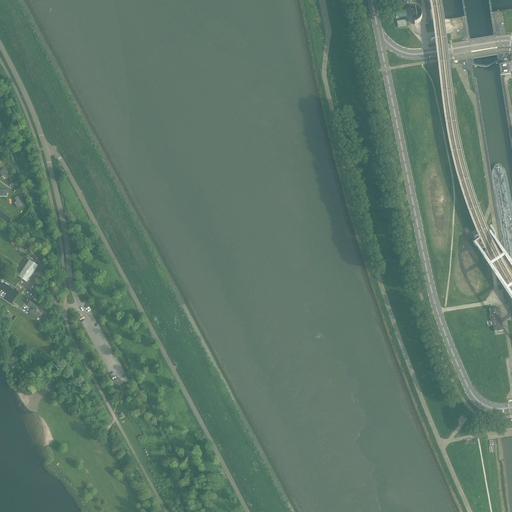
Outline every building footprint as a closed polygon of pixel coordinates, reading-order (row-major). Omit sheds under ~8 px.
[(395,11),(396,19),(407,17),(406,9),(395,11)] [(499,65),(501,74),(501,76),(511,74),(509,63),(499,65)] [(9,177),(4,168),(2,170),(2,171),(0,171),(0,172),(2,177),(5,176),(6,179),(9,177)] [(23,206),(18,196),(14,198),(16,202),(14,203),(16,208),(19,206),(19,208),(23,206)] [(37,266),(29,260),(17,277),(21,280),(25,283),(32,273),(37,266)] [(30,300),(27,305),(33,309),(35,310),(38,306),(30,300)] [(500,308),(491,309),(494,332),(503,330),(500,308)] [(31,309),(28,314),(36,319),(39,315),(34,312),(35,310),(33,309),(32,310),(31,309)]
